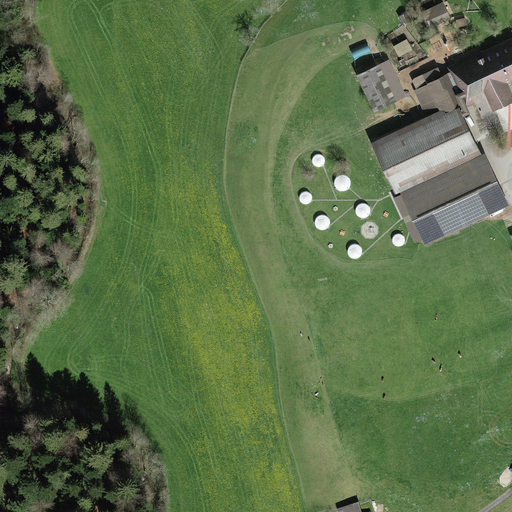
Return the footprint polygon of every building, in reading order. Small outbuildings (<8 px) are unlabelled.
[(432,8),(423,12),(427,19),(436,14),(432,8)] [(511,75),(511,46),(511,44),(458,69),(470,96),(475,105),(478,104),(482,114),(491,110),(492,112),(496,111),(504,132),(511,129),(511,102),(502,81),(511,75)] [(393,100),(376,66),(358,74),(375,109),(393,100)] [(430,121),(377,146),(395,185),(475,148),(457,109),(456,109),(437,68),(425,74),(429,83),(415,89),(430,121)] [(486,160),(406,196),(424,235),(504,198),(486,160)]
